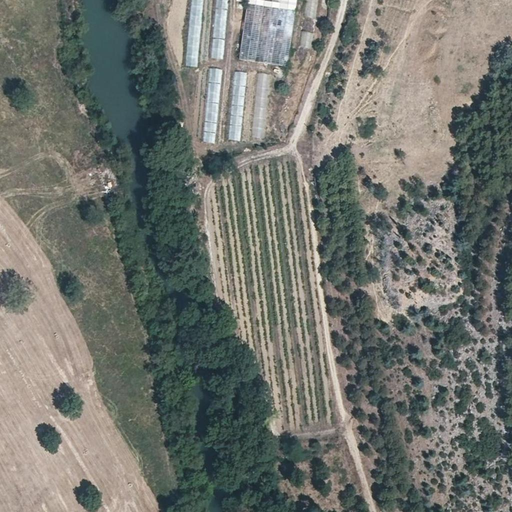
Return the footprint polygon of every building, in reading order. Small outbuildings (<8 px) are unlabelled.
[(189,0),(187,65),(199,66),(201,0),(189,0)] [(229,0),(214,0),(210,58),(226,59),(229,0)] [(248,0),(242,59),(288,65),(296,0),(248,0)] [(224,69),(209,67),(201,143),(217,145),(224,69)] [(242,140),(245,71),(233,70),(230,140),(242,140)] [(255,73),(253,137),(265,137),(268,73),(255,73)]
